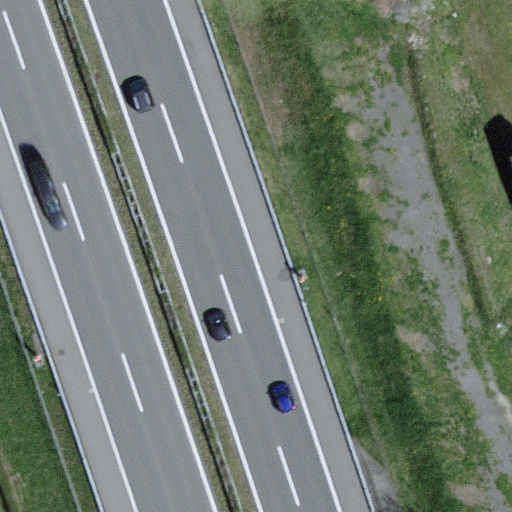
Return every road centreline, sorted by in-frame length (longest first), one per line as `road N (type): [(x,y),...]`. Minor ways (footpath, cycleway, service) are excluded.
road 1 (motorway): [(302,511),(126,0)]
road 2 (motorway): [(0,2),(174,511)]
